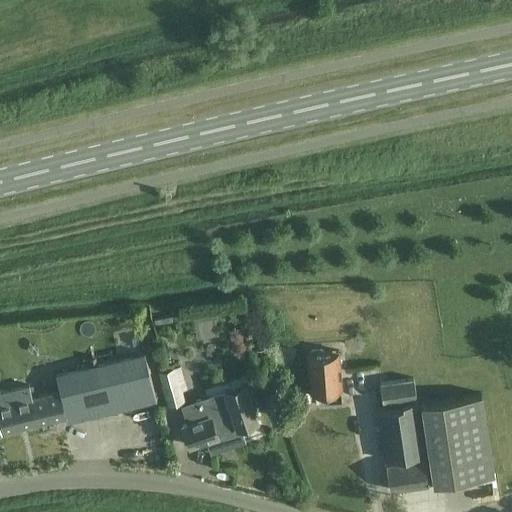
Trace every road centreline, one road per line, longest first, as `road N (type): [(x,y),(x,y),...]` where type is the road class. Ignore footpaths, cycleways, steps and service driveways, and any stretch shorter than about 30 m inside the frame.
road 1 (primary): [(0,185),(511,67)]
road 2 (unclassified): [(0,493),(88,482),(186,485),(274,511)]
